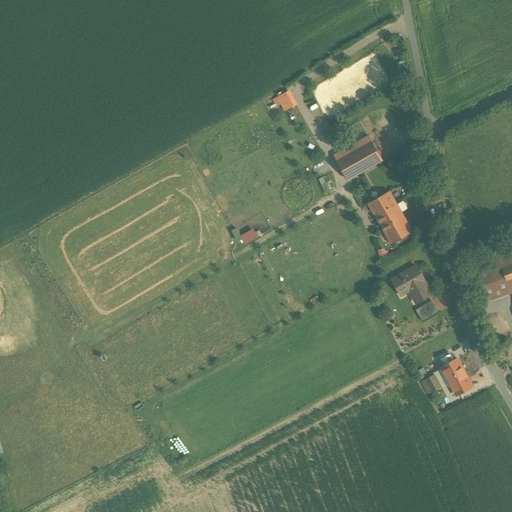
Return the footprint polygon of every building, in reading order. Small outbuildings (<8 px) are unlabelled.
[(402,47),(395,48),(396,55),(403,54),(402,47)] [(298,104),(290,90),(272,100),(276,108),(281,105),(284,112),(298,104)] [(369,136),(334,156),(348,180),(383,160),(369,136)] [(413,232),(390,192),(368,204),(391,244),(413,232)] [(243,244),(258,237),(253,228),(238,235),(235,228),(231,230),(236,239),(240,238),(243,244)] [(511,254),(499,259),(498,255),(475,263),(488,301),(511,292),(511,254)] [(417,267),(392,281),(399,293),(408,288),(417,304),(432,296),(424,282),(425,281),(423,278),(421,279),(419,274),(421,273),(417,267)] [(432,301),(416,311),(422,322),(438,313),(432,301)] [(458,359),(442,368),(456,396),(473,387),(472,386),(471,386),(467,378),(468,378),(458,359)] [(435,375),(426,380),(432,392),(441,387),(435,375)] [(452,397),(438,404),(442,412),(456,404),(452,397)]
